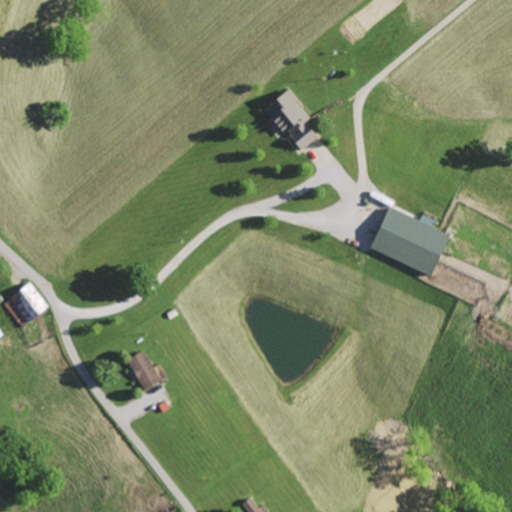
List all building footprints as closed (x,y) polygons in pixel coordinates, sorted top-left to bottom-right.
[(257,110),(277,136),(281,133),(296,152),(313,139),(301,123),(306,119),(283,90),(257,110)] [(426,276),(444,235),(428,229),(430,223),(419,218),(417,222),(383,208),(365,250),(426,276)] [(0,303),(17,327),(44,309),(26,283),(0,301),(0,303)] [(157,382),(140,351),(123,360),(140,391),(157,382)] [(237,502),(242,511),(257,511),(248,496),(237,502)]
